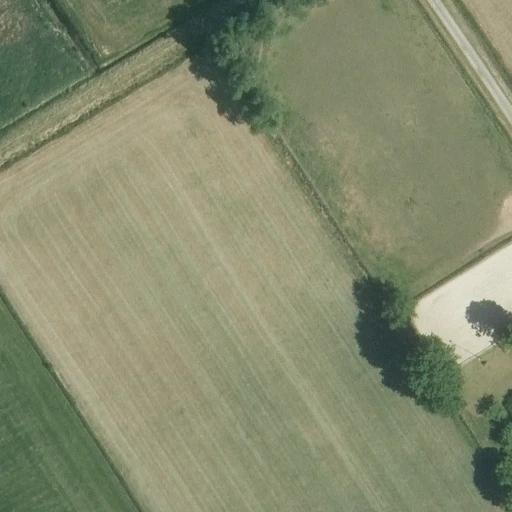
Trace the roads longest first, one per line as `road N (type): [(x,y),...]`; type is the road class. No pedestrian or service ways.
road 1 (track): [(0,145),(242,0)]
road 2 (track): [(430,0),(511,122)]
